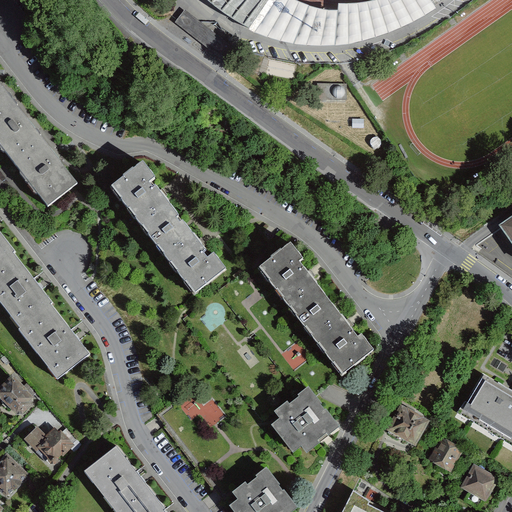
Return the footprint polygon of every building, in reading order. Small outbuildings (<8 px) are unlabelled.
[(186,0),(199,12),(220,27),(244,42),(248,38),(288,44),(312,48),(337,47),(364,42),(386,35),(414,23),(441,7),(449,0),(186,0)] [(185,10),(175,22),(219,57),(229,43),(185,10)] [(378,55),(381,63),(397,56),(393,49),(378,55)] [(268,59),(266,74),(294,79),(297,64),(268,59)] [(79,185),(0,83),(0,144),(50,208),(79,185)] [(317,83),(317,100),(347,101),(347,84),(317,83)] [(352,122),(352,128),(364,128),(364,119),(352,119),(352,122)] [(376,148),(378,148),(380,147),(381,146),(381,144),(381,142),(381,140),(380,139),(378,138),(376,137),(375,137),(373,138),(371,139),(370,141),(370,143),(370,145),(371,146),(372,147),(374,148),(376,148)] [(144,165),(113,190),(199,299),(230,275),(217,259),(211,264),(207,259),(210,257),(185,226),(183,228),(179,223),(181,221),(157,189),(155,191),(150,186),(157,181),(144,165)] [(511,221),(498,232),(511,252),(511,221)] [(0,232),(0,303),(22,331),(20,332),(59,383),(92,358),(76,337),(52,307),(54,305),(39,286),(14,254),(16,253),(0,232)] [(260,268),(310,332),(337,311),(299,263),(303,260),(291,244),(260,268)] [(337,311),(310,332),(349,380),(380,356),(367,339),(363,342),(337,311)] [(511,392),(483,376),(461,414),(511,444),(511,443),(511,392)] [(27,392),(13,379),(0,392),(0,399),(18,417),(23,417),(32,408),(30,406),(34,401),(32,399),(37,394),(31,388),(27,392)] [(325,406),(310,388),(300,397),(301,399),(292,407),(289,403),(276,414),(282,421),(273,428),(296,456),(304,450),(310,457),(323,446),(321,444),(330,436),(332,439),(344,430),(329,412),(328,412),(324,407),(325,406)] [(427,422),(401,407),(388,429),(414,444),(427,422)] [(75,448),(62,435),(61,436),(56,431),(47,440),(38,431),(27,441),(38,452),(40,450),(50,460),(50,463),(50,465),(52,466),(54,467),(57,466),(59,464),(59,462),(59,461),(63,457),(65,458),(75,448)] [(451,471),(463,450),(442,439),(430,460),(451,471)] [(143,478),(117,447),(85,472),(116,511),(166,511),(165,511),(167,509),(143,478)] [(26,477),(8,460),(0,468),(0,490),(7,497),(13,491),(16,494),(23,487),(19,484),(26,477)] [(280,485),(265,467),(255,476),(257,478),(247,486),(244,483),(231,493),(237,500),(229,507),(232,511),(294,511),(299,509),(284,491),(283,492),(279,486),(280,485)] [(497,480),(475,468),(464,487),(486,499),(497,480)] [(391,511),(370,501),(353,490),(341,511),(391,511)]
